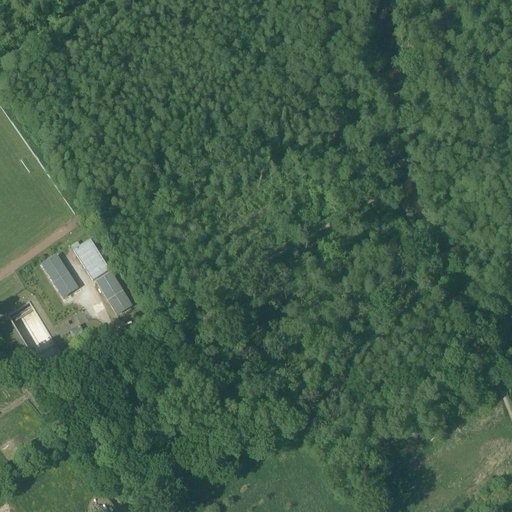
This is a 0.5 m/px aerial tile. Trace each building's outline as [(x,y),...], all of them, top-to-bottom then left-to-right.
[(73,252),(93,283),(110,272),(90,241),(73,252)] [(42,267),(62,300),(78,290),(57,257),(42,267)] [(96,284),(116,317),(131,308),(111,275),(96,284)] [(69,333),(77,346),(87,340),(79,327),(69,333)] [(68,351),(70,356),(77,352),(74,347),(68,351)]
